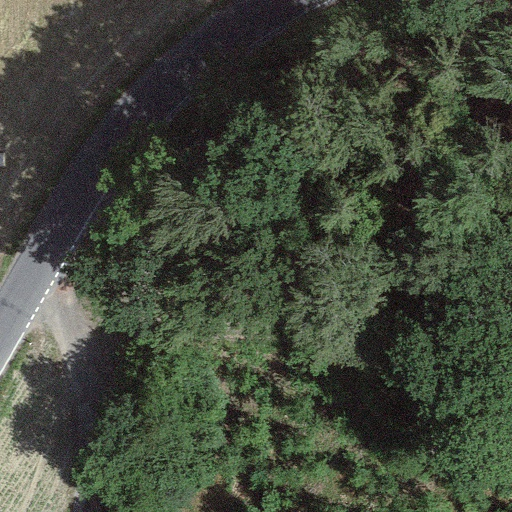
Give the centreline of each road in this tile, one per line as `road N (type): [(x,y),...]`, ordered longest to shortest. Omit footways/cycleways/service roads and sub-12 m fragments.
road 1 (tertiary): [(274,0),(190,62),(102,172),(0,345)]
road 2 (track): [(65,511),(77,444),(36,287)]
